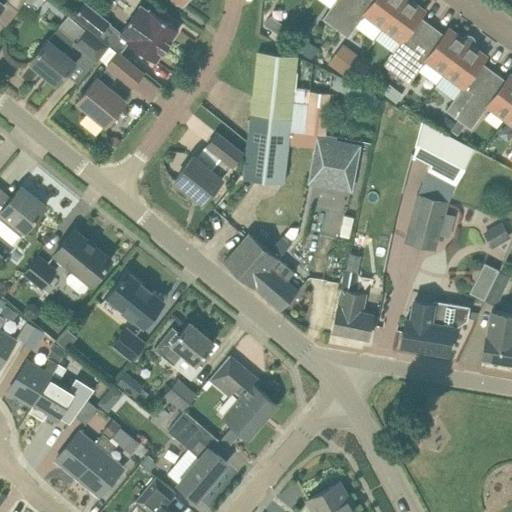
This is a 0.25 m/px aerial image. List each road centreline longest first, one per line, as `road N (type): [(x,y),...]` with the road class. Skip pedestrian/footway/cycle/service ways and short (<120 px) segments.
road 1 (tertiary): [(343,393),(296,341),(117,199)]
road 2 (residential): [(117,199),(222,50),(238,0)]
road 3 (residential): [(511,391),(386,370),(362,374),(343,393)]
road 4 (residential): [(245,511),(343,393)]
road 5 (tertiary): [(117,199),(0,105)]
road 6 (tertiary): [(406,511),(343,393)]
